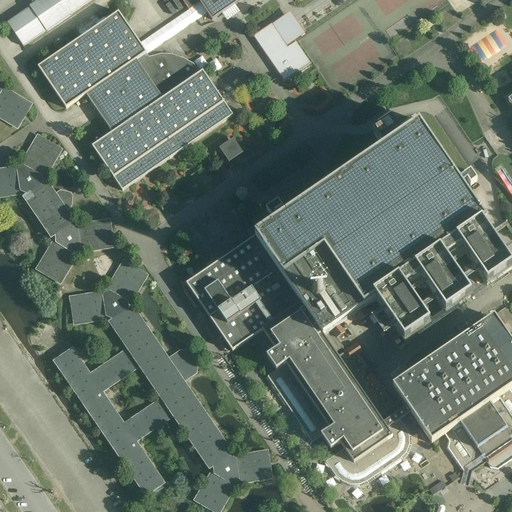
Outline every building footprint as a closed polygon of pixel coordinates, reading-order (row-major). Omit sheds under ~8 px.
[(30,8),(8,24),(23,47),(46,32),(47,32),(71,16),(71,15),(92,0),(40,0),(30,8)] [(200,3),(212,22),(244,0),(180,0),(188,11),(200,3)] [(163,99),(137,61),(147,55),(147,54),(119,13),(38,68),(66,110),(87,96),(113,134),(92,148),(123,192),(233,116),(203,72),(200,74),(163,99)] [(305,34),(290,13),(272,25),(287,47),(305,34)] [(272,25),(271,25),(253,37),(284,82),(310,64),(296,43),(287,48),(287,47),(272,25)] [(482,40),(491,56),(500,51),(491,35),(482,40)] [(172,55),(162,55),(149,58),(147,55),(137,61),(163,99),(200,74),(193,64),(183,59),(172,55)] [(511,86),(509,88),(511,93),(511,95),(502,102),(511,117),(511,86)] [(0,118),(17,128),(25,116),(31,106),(3,89),(2,91),(0,88),(0,118)] [(384,150),(346,176),(343,172),(321,188),(324,192),(281,221),(276,215),(283,210),(279,203),(266,211),(271,218),(276,224),(256,238),(255,238),(301,305),(307,313),(323,338),(324,337),(332,332),(340,327),(355,316),(365,310),(376,302),(404,343),(430,326),(405,290),(421,279),(446,315),(471,298),(446,262),(462,251),(487,287),(511,269),(511,268),(483,226),(486,223),(460,186),(467,182),(470,187),(477,182),(471,172),(464,177),(457,182),(415,120),(398,132),(391,121),(373,134),(384,150)] [(56,196),(47,183),(43,186),(43,182),(42,178),(44,179),(61,151),(49,144),(38,137),(21,165),(23,167),(21,169),(18,171),(17,168),(0,171),(0,198),(22,195),(21,192),(25,194),(28,196),(25,198),(52,239),(56,236),(56,240),(56,244),(54,242),(37,270),(48,277),(60,284),(77,256),(75,255),(78,253),(81,251),(81,253),(114,248),(111,233),(109,221),(77,227),(77,229),(74,228),(70,226),(74,223),(65,210),(71,206),(72,198),(71,196),(69,194),(62,192),(56,196)] [(238,153),(233,144),(224,150),(230,159),(238,153)] [(256,238),(187,285),(223,339),(233,353),(263,332),(263,331),(301,305),(255,238),(256,238)] [(197,365),(193,359),(190,354),(182,352),(168,361),(132,309),(129,311),(128,307),(128,303),(130,305),(147,276),(135,270),(124,263),(107,291),(109,292),(107,294),(103,296),(103,294),(71,299),(73,312),(75,326),(107,320),(107,318),(110,319),(114,321),(110,324),(128,350),(90,377),(72,351),(55,363),(146,496),(163,484),(135,443),(174,417),(210,469),(214,467),(214,471),(214,475),(212,473),(195,502),(206,508),(212,511),(220,511),(235,487),(233,486),(236,484),(239,482),(239,484),(271,479),(269,465),(267,453),(235,458),(235,460),(232,459),(228,457),(232,454),(183,382),(196,373),(197,365)] [(338,358),(324,337),(323,338),(307,313),(301,305),(263,331),(263,332),(276,352),(267,358),(273,367),(276,372),(277,372),(283,367),(286,365),(331,431),(328,433),(321,437),(325,443),(331,451),(337,446),(340,445),(344,451),(354,465),(393,438),(387,430),(379,418),(346,370),(338,358)] [(365,310),(355,316),(359,321),(368,315),(365,310)] [(511,344),(495,319),(393,387),(416,422),(410,427),(423,446),(430,442),(432,444),(442,437),(456,428),(472,452),(506,430),(490,405),(507,393),(511,390),(511,389),(511,344)] [(207,326),(203,328),(210,342),(215,340),(207,326)] [(340,327),(332,332),(337,338),(344,333),(340,327)] [(373,371),(368,370),(358,355),(362,352),(357,345),(338,358),(346,370),(379,418),(395,407),(390,400),(381,388),(372,375),(373,371)] [(331,431),(286,365),(283,367),(277,372),(276,372),(266,379),(310,445),(321,437),(328,433),(331,431)] [(462,470),(464,468),(467,470),(471,474),(482,466),(487,471),(495,472),(511,460),(511,400),(507,393),(490,405),(506,430),(472,452),(456,428),(442,437),(447,444),(446,451),(458,470),(461,474),(462,470)] [(393,438),(354,465),(344,451),(324,464),(334,479),(341,485),(350,488),(360,488),(368,485),(402,462),(408,455),(411,447),(411,437),(408,429),(402,420),(387,430),(393,438)] [(431,495),(446,486),(443,481),(428,489),(431,495)]
